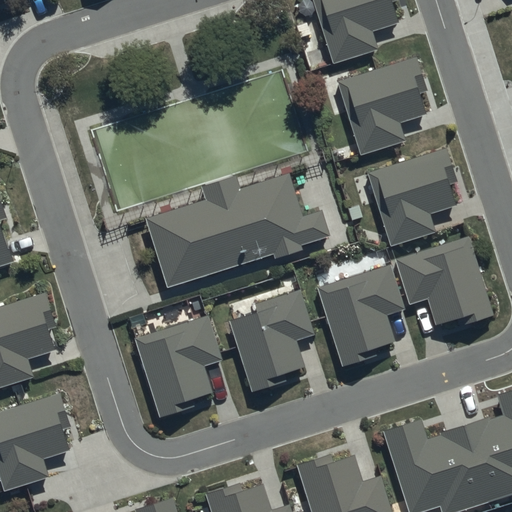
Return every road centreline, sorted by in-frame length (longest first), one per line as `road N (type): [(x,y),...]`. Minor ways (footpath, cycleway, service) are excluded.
road 1 (residential): [(173,0),(24,53),(17,84),(123,423),(143,452),(173,458),(511,348)]
road 2 (residential): [(511,239),(438,0)]
